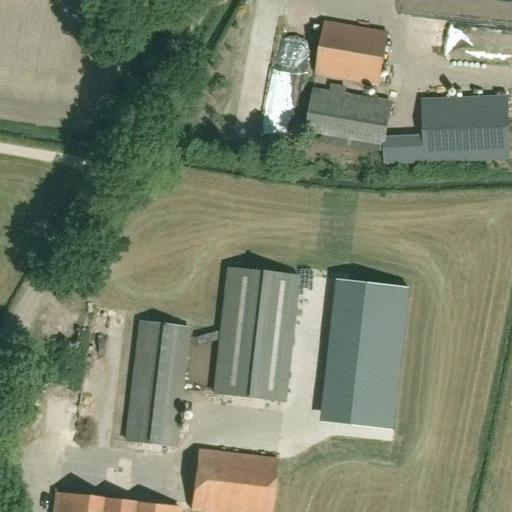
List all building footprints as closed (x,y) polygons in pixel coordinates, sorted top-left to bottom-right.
[(316,74),(380,85),(388,34),(325,23),(316,74)] [(292,56),(285,55),(281,87),(303,91),(310,44),(300,43),(301,34),(289,32),(287,47),(308,50),(306,62),(291,60),(292,56)] [(423,138),(386,140),(393,104),(314,89),(305,137),(383,151),(383,165),(424,162),(510,159),(508,97),(422,100),(423,138)] [(228,269),(214,393),(284,401),(298,276),(228,269)] [(174,447),(188,328),(140,323),(127,442),(174,447)] [(339,383),(398,389),(403,349),(343,342),(339,383)] [(191,510),(207,511),(271,511),(278,460),(198,450),(191,510)] [(177,511),(178,509),(59,494),(56,511),(177,511)]
